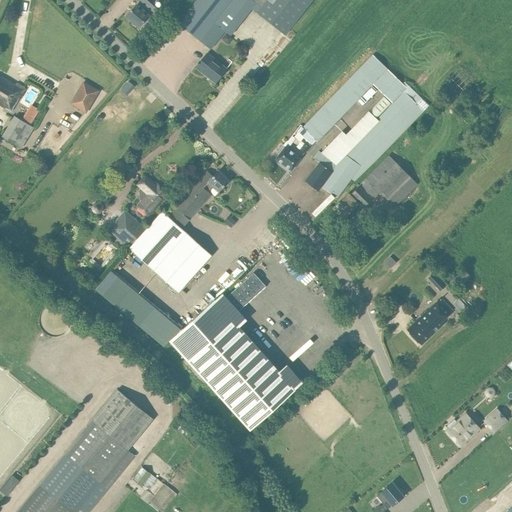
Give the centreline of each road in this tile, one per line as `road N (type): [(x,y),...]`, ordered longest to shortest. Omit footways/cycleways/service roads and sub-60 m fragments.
road 1 (unclassified): [(441,511),(329,254),(71,0)]
road 2 (unknown): [(90,511),(151,416),(136,393),(65,342)]
